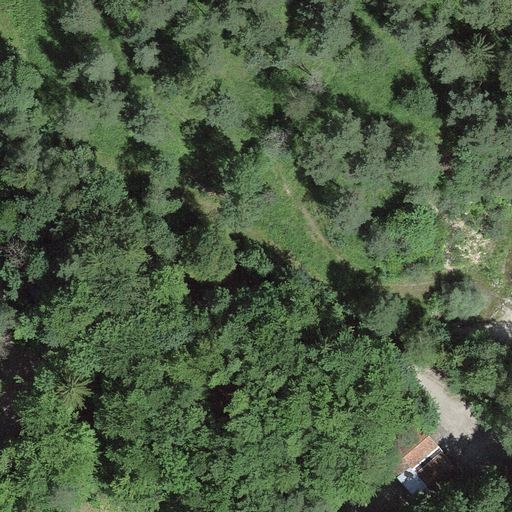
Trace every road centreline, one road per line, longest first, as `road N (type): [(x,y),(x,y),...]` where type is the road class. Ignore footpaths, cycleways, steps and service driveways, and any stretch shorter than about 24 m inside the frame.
road 1 (track): [(0,154),(356,269),(423,339)]
road 2 (track): [(245,281),(173,305),(133,331),(112,373),(78,511)]
road 3 (track): [(321,324),(400,369),(477,442)]
road 4 (track): [(0,284),(25,386),(0,434)]
